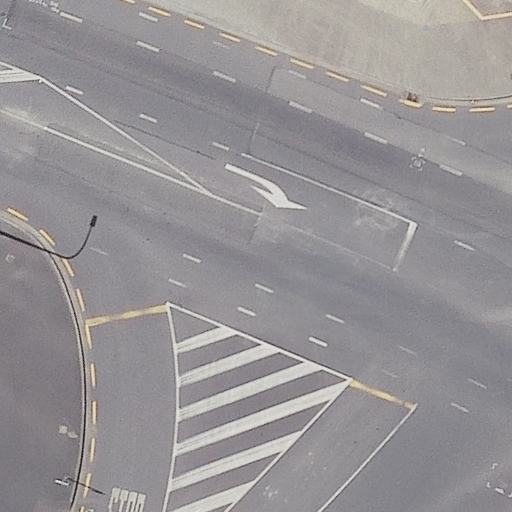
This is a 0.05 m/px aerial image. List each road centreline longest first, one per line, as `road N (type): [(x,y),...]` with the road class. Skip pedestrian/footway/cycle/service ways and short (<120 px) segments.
road 1 (tertiary): [(511,302),(358,231),(0,90)]
road 2 (unclassified): [(320,511),(511,316)]
